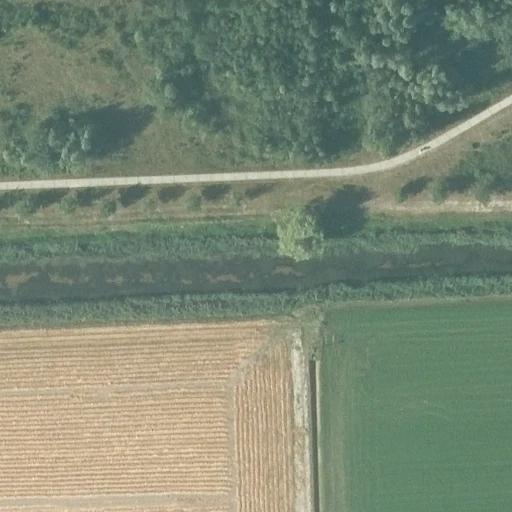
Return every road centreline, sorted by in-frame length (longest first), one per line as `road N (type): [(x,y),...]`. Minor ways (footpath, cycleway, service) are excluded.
road 1 (track): [(511,201),(0,220)]
road 2 (track): [(0,7),(50,25),(124,69),(202,173),(272,208)]
